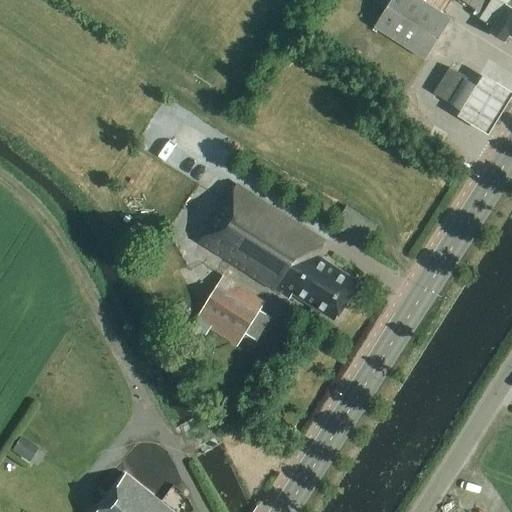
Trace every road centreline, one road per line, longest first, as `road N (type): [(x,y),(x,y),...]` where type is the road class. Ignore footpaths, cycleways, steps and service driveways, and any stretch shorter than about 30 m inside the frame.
road 1 (primary): [(284,511),(511,152)]
road 2 (unclassified): [(422,511),(511,370)]
road 3 (track): [(0,178),(58,243),(91,305)]
